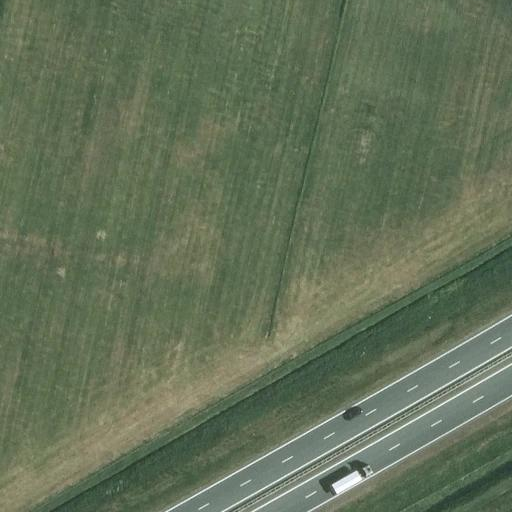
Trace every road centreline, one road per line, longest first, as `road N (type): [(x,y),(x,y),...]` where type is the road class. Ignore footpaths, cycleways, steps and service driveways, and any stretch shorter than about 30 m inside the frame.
road 1 (trunk): [(511,334),(197,511)]
road 2 (trunk): [(284,511),(511,381)]
